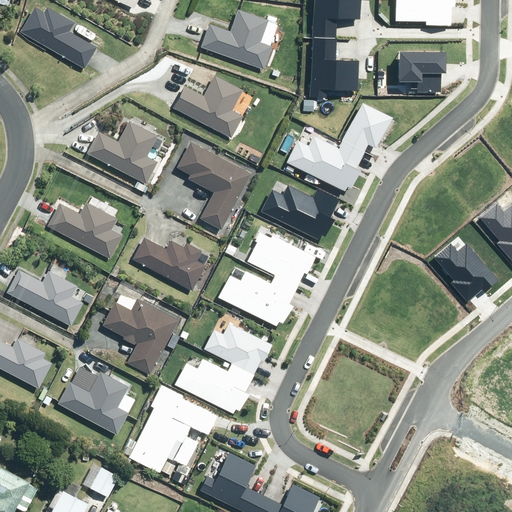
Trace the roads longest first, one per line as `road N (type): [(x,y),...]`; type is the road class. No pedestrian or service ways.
road 1 (residential): [(488,48),(476,101),(396,169),(318,324)]
road 2 (residential): [(318,324),(282,404),(280,428),(307,459),(369,490)]
road 3 (residential): [(318,324),(439,380)]
road 4 (residential): [(0,206),(22,148),(17,114),(0,91)]
